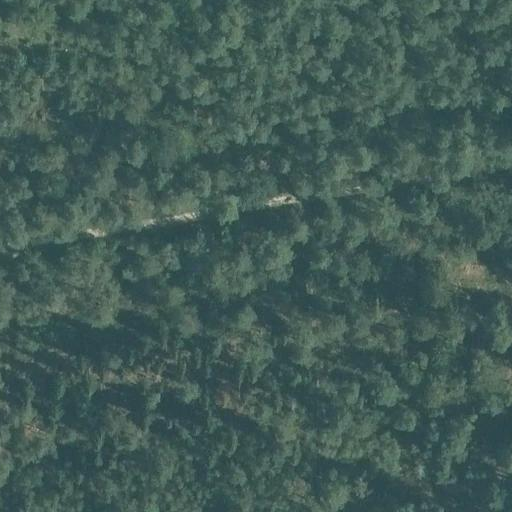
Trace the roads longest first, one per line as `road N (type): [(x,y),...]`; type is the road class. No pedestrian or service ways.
road 1 (track): [(328,511),(305,197)]
road 2 (track): [(293,199),(64,0)]
road 3 (track): [(7,244),(5,511)]
